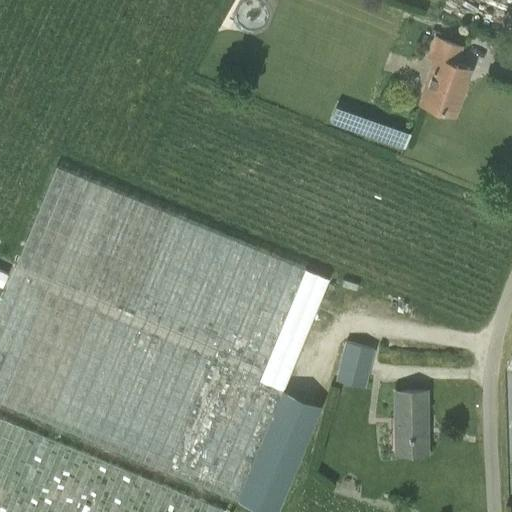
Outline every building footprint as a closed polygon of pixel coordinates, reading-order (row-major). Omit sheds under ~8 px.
[(455,63),(461,46),(436,38),(430,56),(437,58),(421,101),(454,113),(469,69),(455,63)] [(0,301),(0,401),(237,500),(284,390),(329,280),(56,166),(0,301)] [(364,386),(374,347),(347,340),(337,379),(364,386)] [(397,452),(427,452),(426,389),(396,390),(397,452)] [(284,390),(237,500),(265,511),(275,511),(320,405),(284,390)] [(0,511),(231,511),(107,461),(0,417),(0,511)]
